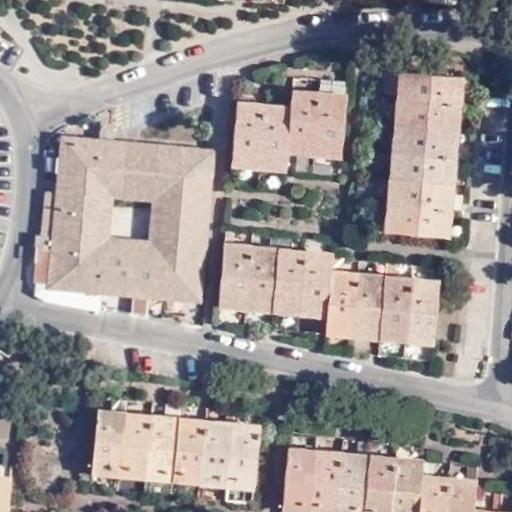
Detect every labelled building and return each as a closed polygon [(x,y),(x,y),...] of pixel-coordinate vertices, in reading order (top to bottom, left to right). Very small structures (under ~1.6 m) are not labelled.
[(490,64),(436,59),(421,220),(477,224),(490,64)] [(341,72),(314,70),(313,79),(340,82),(341,72)] [(224,147),(281,151),(283,134),(334,137),(340,82),(313,79),(286,77),(285,94),(229,90),(224,147)] [(82,227),(91,129),(57,126),(50,222),(82,227)] [(192,246),(197,172),(101,166),(103,130),(91,129),(82,227),(50,222),(48,235),(111,241),(109,276),(139,278),(142,243),(192,246)] [(200,138),(103,130),(101,166),(197,172),(200,138)] [(212,290),(320,298),(317,316),(428,326),(432,269),(324,259),(324,242),(217,232),(212,290)] [(111,241),(48,235),(37,235),(33,280),(44,286),(84,293),(85,274),(109,276),(111,241)] [(189,283),(192,246),(142,243),(139,278),(189,283)] [(86,456),(276,471),(281,415),(90,398),(86,456)] [(307,491),(441,502),(440,511),(511,511),(511,499),(499,498),(502,467),(445,461),(446,449),(309,438),(307,491)]
